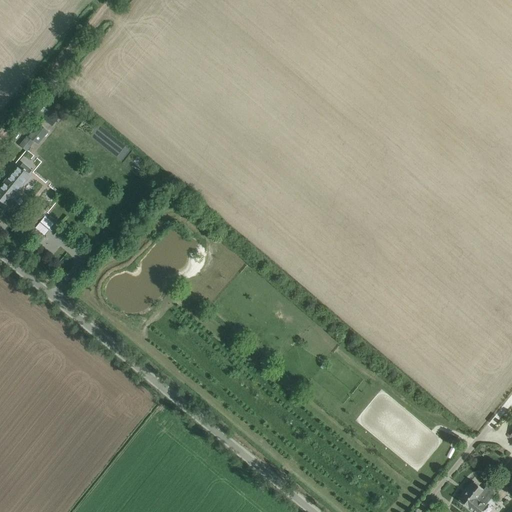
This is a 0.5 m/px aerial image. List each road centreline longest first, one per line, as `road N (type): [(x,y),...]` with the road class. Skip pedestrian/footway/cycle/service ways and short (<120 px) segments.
road 1 (unclassified): [(312,511),(0,254)]
road 2 (track): [(0,139),(113,0)]
road 3 (unclassified): [(417,511),(511,398)]
